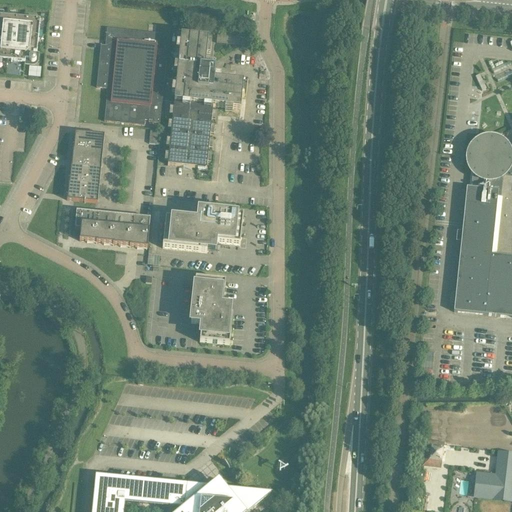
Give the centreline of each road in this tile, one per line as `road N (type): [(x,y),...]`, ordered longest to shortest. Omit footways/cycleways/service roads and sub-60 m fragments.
road 1 (unclassified): [(6,226),(118,296),(136,351),(146,357),(277,364),(278,72),(263,37),(267,0)]
road 2 (secondary): [(353,511),(387,0)]
road 3 (unclassified): [(20,511),(80,376),(83,352),(57,308),(0,297)]
road 4 (unclassified): [(6,226),(60,125),(62,102)]
